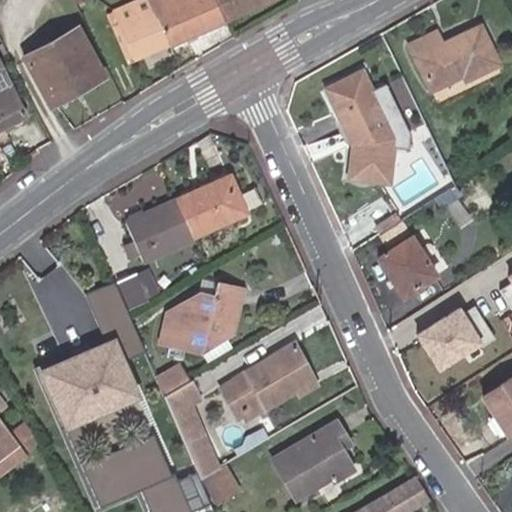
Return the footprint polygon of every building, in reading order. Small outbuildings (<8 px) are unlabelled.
[(133,62),(169,46),(146,0),(137,0),(108,13),(116,29),(132,59),(133,62)] [(146,0),(169,46),(224,21),(214,0),(146,0)] [(214,0),(224,21),(270,0),(214,0)] [(74,26),(20,58),(48,107),(102,76),(74,26)] [(132,59),(116,29),(112,30),(128,61),(132,59)] [(410,46),(430,92),(462,77),(465,82),(497,66),(480,30),(442,47),(436,34),(410,46)] [(0,130),(27,118),(0,69),(0,130)] [(351,147),(347,181),(390,187),(394,151),(395,141),(374,99),(362,74),(325,92),(351,147)] [(390,91),(374,99),(395,141),(394,151),(411,153),(412,138),(390,91)] [(230,173),(176,198),(193,235),(247,210),(230,173)] [(193,235),(176,198),(127,222),(136,241),(141,252),(141,253),(145,262),(194,238),(193,235)] [(437,276),(413,240),(379,260),(402,298),(437,276)] [(141,252),(136,241),(127,245),(133,257),(141,253),(141,252)] [(156,297),(144,270),(119,281),(130,308),(156,297)] [(202,292),(171,311),(162,344),(202,353),(233,336),(244,288),(219,281),(216,295),(202,292)] [(464,309),(419,336),(443,376),(488,349),(464,309)] [(115,342),(43,373),(67,427),(139,397),(115,342)] [(297,385),(314,375),(299,348),(237,384),(252,410),(264,403),(268,411),(301,393),(297,385)] [(165,398),(191,383),(180,362),(155,376),(165,398)] [(319,383),(314,375),(297,385),(301,393),(319,383)] [(507,389),(486,402),(496,417),(501,413),(511,428),(511,379),(503,385),(507,389)] [(201,400),(193,382),(191,383),(165,398),(185,444),(204,434),(191,405),(201,400)] [(483,397),(486,402),(507,389),(503,385),(483,397)] [(511,428),(501,413),(496,417),(507,435),(511,431),(511,428)] [(339,444),(348,438),(339,423),(273,461),(295,500),(332,479),(335,485),(355,473),(344,452),(339,444)] [(0,452),(12,443),(0,426),(0,452)] [(218,469),(204,434),(185,444),(200,480),(209,475),(218,469)] [(353,447),(348,438),(339,444),(344,452),(353,447)] [(12,443),(0,452),(0,471),(21,455),(12,443)] [(242,493),(227,464),(218,469),(209,475),(202,479),(217,505),(242,493)] [(205,506),(192,475),(179,481),(192,511),(205,506)] [(414,483),(360,511),(410,511),(426,504),(414,483)]
